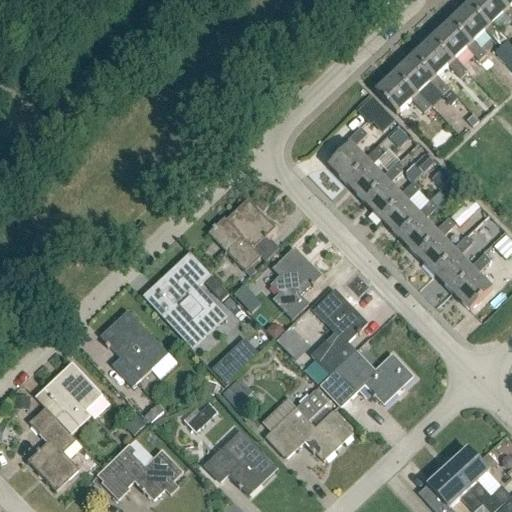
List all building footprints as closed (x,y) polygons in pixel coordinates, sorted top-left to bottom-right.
[(511,10),(508,13),(495,0),(475,0),(468,7),(489,30),(493,27),(504,16),(511,24),(511,10)] [(511,0),(495,0),(508,13),(511,10),(511,8),(511,0)] [(505,40),(493,27),(489,30),(468,7),(450,25),(471,48),(474,44),(486,34),(498,47),(505,40)] [(487,57),(474,44),(471,48),(450,25),(431,42),(453,65),(456,62),(467,51),(480,64),(487,57)] [(468,75),(456,62),(453,65),(431,42),(413,59),(434,82),(438,79),(449,68),(461,81),(468,75)] [(450,92),(438,79),(434,82),(413,59),(394,77),(416,99),(419,96),(431,86),(443,99),(450,92)] [(432,109),(419,96),(416,99),(394,77),(376,94),(397,117),(412,103),(425,116),(432,109)] [(361,111),(358,115),(371,128),(385,114),(372,101),(370,102),(361,111)] [(369,165),(366,162),(355,151),(368,138),(361,131),(347,144),(350,147),(329,168),(347,187),(369,165)] [(400,131),(390,141),(399,150),(409,140),(400,131)] [(387,183),(383,180),(372,169),(385,156),(378,149),(366,162),(369,165),(347,187),(364,205),(387,183)] [(426,157),(416,167),(424,176),(434,167),(426,157)] [(404,201),(401,198),(390,187),(403,174),(396,167),(383,180),(387,183),(364,205),(382,223),(404,201)] [(443,174),(433,184),(441,192),(451,182),(443,174)] [(422,219),(418,216),(408,205),(420,192),(414,185),(401,198),(404,201),(382,223),(400,241),(422,219)] [(471,202),(462,211),(470,219),(479,211),(471,202)] [(439,238),(436,234),(425,223),(438,210),(431,203),(418,216),(422,219),(400,241),(417,259),(439,238)] [(275,232),(248,204),(227,224),(225,222),(209,237),(246,275),(261,261),(253,252),(265,241),(266,242),(268,240),(267,240),(275,232)] [(476,232),(486,240),(496,228),(486,220),(476,232)] [(457,256),(454,252),(443,241),(456,228),(449,221),(436,234),(439,238),(417,259),(435,277),(457,256)] [(495,251),(506,263),(511,257),(511,244),(507,239),(495,251)] [(475,274),(471,270),(460,259),(473,246),(467,240),(454,252),(457,256),(435,277),(452,295),(475,274)] [(292,323),(309,307),(301,299),(321,279),(295,252),(274,272),(281,279),(271,289),(280,298),(274,304),(292,323)] [(225,319),(199,291),(210,281),(189,257),(153,290),(160,298),(159,299),(161,301),(162,300),(173,311),(165,319),(193,349),(225,319)] [(475,274),(452,295),(471,314),(493,292),(478,277),(491,265),(484,258),(471,270),(475,274)] [(216,287),(209,293),(221,306),(228,300),(216,287)] [(336,336),(313,359),(331,378),(347,364),(347,363),(339,355),(369,327),(336,293),(315,314),(336,336)] [(133,392),(169,358),(148,337),(128,315),(100,341),(120,362),(112,370),(133,392)] [(271,329),(267,334),(275,343),(284,334),(280,329),(271,329)] [(249,366),(238,354),(217,373),(229,385),(249,366)] [(357,354),(347,363),(347,364),(331,378),(320,389),(340,411),(365,389),(383,409),(414,382),(393,359),(373,377),(367,370),(369,368),(357,354)] [(85,413),(102,398),(72,367),(45,393),(52,400),(50,402),(53,404),(54,403),(65,414),(56,422),(71,438),(91,419),(85,413)] [(235,413),(253,396),(241,382),(223,399),(235,413)] [(325,465),(354,438),(315,397),(267,443),(288,464),(307,446),(325,465)] [(15,399),(14,409),(29,409),(29,399),(15,399)] [(57,494),(79,473),(63,456),(76,444),(46,412),(30,427),(48,447),(29,465),(57,494)] [(138,418),(125,429),(134,439),(147,428),(138,418)] [(277,472),(242,435),(206,469),(221,485),(230,477),(250,498),(277,472)] [(154,504),(183,476),(162,454),(145,470),(127,452),(98,479),(103,485),(102,487),(119,504),(130,493),(128,490),(134,484),(154,504)] [(468,454),(448,472),(457,481),(482,509),(483,509),(486,511),(499,511),(511,501),(502,490),(490,501),(482,491),(479,494),(475,489),(489,476),(468,454)] [(448,472),(428,490),(439,501),(448,511),(450,511),(451,511),(464,500),(468,504),(465,506),(470,511),(479,511),(482,509),(457,481),(448,472)] [(448,511),(439,501),(429,510),(430,511),(451,511),(450,511),(448,511)]
